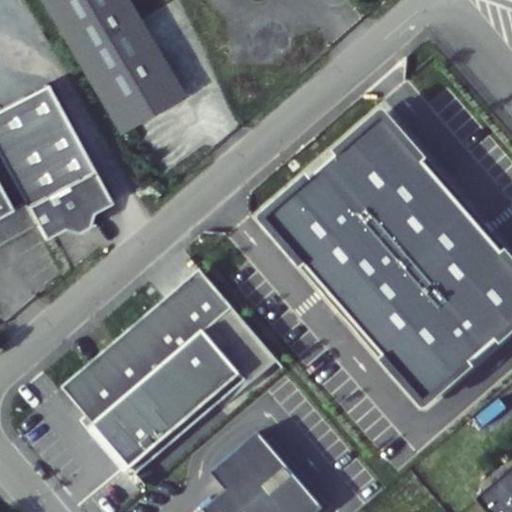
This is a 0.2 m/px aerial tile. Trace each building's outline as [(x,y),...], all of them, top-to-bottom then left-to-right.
[(187,96),(132,0),(45,0),(71,46),(120,134),(187,96)] [(46,85),(0,109),(0,157),(23,201),(37,225),(44,239),(63,229),(77,233),(88,227),(92,213),(110,203),(46,85)] [(423,411),(511,334),(511,238),(397,104),(260,221),(343,318),(411,397),(423,411)] [(0,244),(37,225),(23,201),(10,208),(0,188),(0,244)] [(278,359),(201,273),(55,386),(130,472),(278,359)] [(319,511),(324,508),(258,431),(209,472),(224,489),(196,511),(319,511)] [(511,511),(511,477),(491,496),(505,511),(511,511)]
